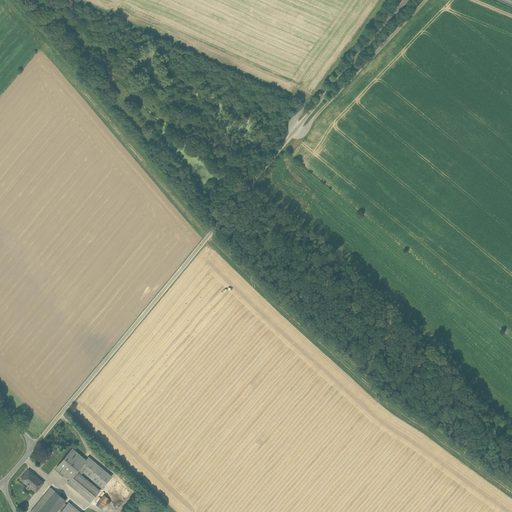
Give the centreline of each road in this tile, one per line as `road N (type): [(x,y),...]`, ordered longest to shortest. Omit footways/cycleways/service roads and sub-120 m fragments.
road 1 (unclassified): [(34,443),(405,0)]
road 2 (track): [(426,0),(300,131),(293,120),(384,0)]
